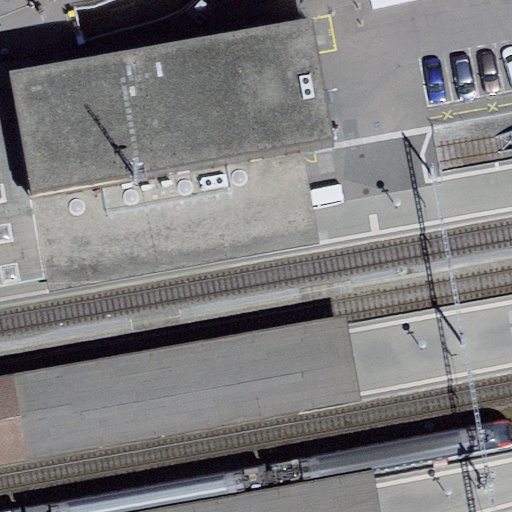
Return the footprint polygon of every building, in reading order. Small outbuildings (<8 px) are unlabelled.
[(307,18),(3,71),(8,98),(14,133),(29,219),(305,170),(311,169),(334,165),(318,76),(312,45),(307,18)] [(0,289),(40,282),(35,254),(29,219),(14,133),(8,98),(3,71),(0,72),(0,289)] [(305,170),(29,219),(35,254),(40,282),(44,297),(319,248),(305,170)] [(0,390),(0,462),(361,398),(347,329),(0,390)] [(213,511),(380,511),(376,483),(213,511)]
